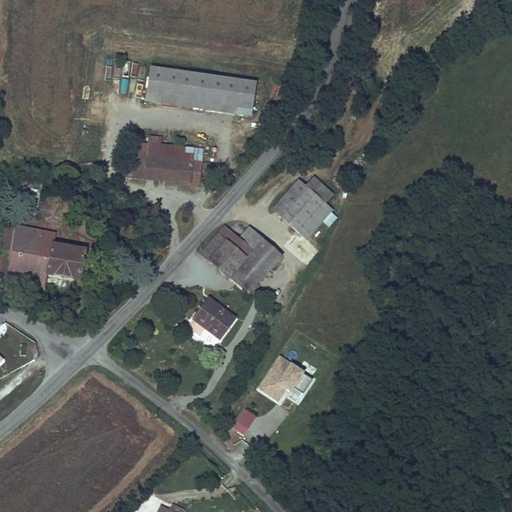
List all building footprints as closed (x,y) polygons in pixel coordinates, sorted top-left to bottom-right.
[(152,60),(149,86),(255,100),(258,74),(152,60)] [(136,172),(147,173),(150,153),(185,157),(194,158),(206,159),(207,142),(181,139),(165,137),(165,130),(152,128),(151,137),(134,135),(131,171),(136,172)] [(147,173),(183,177),(185,157),(150,153),(147,173)] [(194,158),(185,157),(183,177),(191,178),(192,169),(194,158)] [(194,158),(192,169),(203,170),(216,171),(218,161),(194,158)] [(202,184),(203,170),(192,169),(193,184),(202,184)] [(40,213),(46,179),(26,175),(21,197),(29,198),(28,205),(22,204),(20,211),(40,213)] [(337,194),(316,175),(307,186),(329,203),(337,194)] [(307,186),(305,184),(282,213),(306,234),(331,205),(329,203),(307,186)] [(21,224),(19,226),(17,244),(10,289),(31,292),(33,283),(48,285),(53,268),(84,273),(86,264),(88,247),(59,243),(62,231),(21,224)] [(10,243),(17,244),(19,226),(13,225),(10,243)] [(230,275),(251,249),(225,228),(218,237),(226,244),(212,263),(228,277),(230,275)] [(212,263),(226,244),(218,237),(202,255),(212,263)] [(261,237),(251,249),(230,275),(251,291),(282,253),(261,237)] [(84,273),(84,280),(94,281),(96,265),(86,264),(84,273)] [(234,317),(208,298),(193,318),(218,337),(234,317)] [(311,376),(280,356),(261,387),(277,397),(284,386),(289,389),(291,385),(301,391),(311,376)] [(244,409),(232,428),(243,435),(255,417),(244,409)] [(182,511),(184,510),(171,503),(168,509),(160,505),(156,511),(182,511)]
